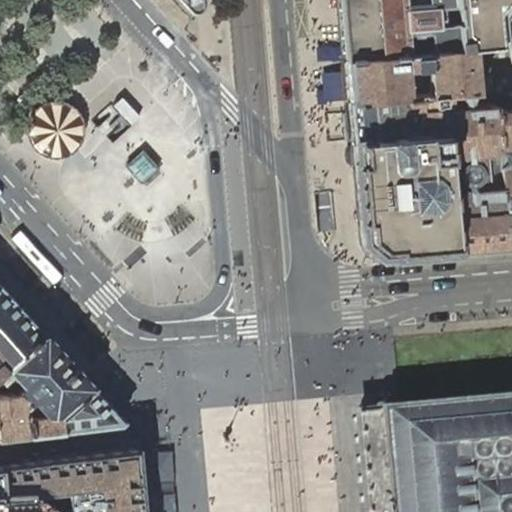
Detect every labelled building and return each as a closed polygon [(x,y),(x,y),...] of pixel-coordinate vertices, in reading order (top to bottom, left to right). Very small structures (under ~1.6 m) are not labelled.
[(336,0),(339,21),(342,57),(406,52),(411,51),(429,50),(432,49),(456,47),(451,0),(336,0)] [(511,0),(451,0),(456,47),(472,46),(486,45),(496,44),(502,43),(508,43),(511,42),(511,0)] [(509,52),(508,43),(502,43),(496,44),(486,45),(489,86),(490,94),(506,93),(511,92),(511,87),(510,61),(509,52)] [(489,86),(486,45),(472,46),(476,88),(489,86)] [(476,88),(472,46),(456,47),(432,49),(434,64),(436,91),(451,89),(465,88),(476,88)] [(434,64),(432,49),(429,50),(411,51),(406,52),(342,57),(344,78),(346,99),(415,93),(413,65),(434,64)] [(415,93),(436,91),(434,64),(413,65),(415,93)] [(490,94),(489,86),(476,88),(465,88),(466,103),(491,102),(490,94)] [(494,145),(491,105),(491,102),(466,103),(465,88),(451,89),(452,105),(438,106),(440,131),(442,154),(456,153),(480,151),(495,149),(494,145)] [(436,91),(438,106),(452,105),(451,89),(436,91)] [(420,133),(440,131),(438,106),(436,91),(415,93),(346,99),(348,119),(350,139),(420,133)] [(511,92),(506,93),(507,104),(491,105),(494,145),(511,143),(511,161),(496,163),(497,182),(503,241),(511,240),(511,92)] [(85,132),(52,100),(22,130),(55,162),(85,132)] [(359,239),(361,238),(375,251),(375,253),(451,246),(445,187),(442,156),(442,154),(440,131),(420,133),(350,139),(354,189),(359,239)] [(495,149),(496,163),(511,161),(511,143),(494,145),(495,149)] [(482,183),(497,182),(496,163),(495,149),(480,151),(482,183)] [(477,244),(503,241),(497,182),(482,183),(480,151),(456,153),(457,161),(456,162),(456,163),(455,164),(455,165),(454,166),(454,167),(454,168),(454,170),(455,171),(455,172),(455,173),(456,174),(456,175),(457,175),(458,176),(459,185),(445,187),(451,246),(477,244)] [(442,156),(445,187),(459,185),(458,176),(457,175),(456,175),(456,174),(455,173),(455,172),(455,171),(454,170),(454,168),(454,167),(454,166),(455,165),(455,164),(456,163),(456,162),(457,161),(456,153),(442,154),(442,156)] [(128,168),(142,183),(157,170),(143,155),(128,168)] [(41,331),(0,285),(0,368),(2,367),(3,366),(41,331)] [(43,330),(41,331),(3,366),(2,367),(0,368),(0,379),(1,380),(9,373),(20,385),(13,391),(16,391),(22,397),(24,406),(32,399),(44,412),(46,414),(57,414),(91,386),(93,385),(43,330)] [(9,373),(1,380),(11,391),(13,391),(20,385),(9,373)] [(121,419),(91,386),(57,414),(60,429),(118,422),(121,419)] [(11,391),(0,392),(0,436),(28,433),(25,414),(24,406),(22,397),(16,391),(13,391),(11,391)] [(25,414),(44,412),(32,399),(24,406),(25,414)] [(511,511),(511,400),(400,410),(375,412),(375,414),(374,414),(382,511),(511,511)] [(60,429),(57,414),(46,414),(44,412),(25,414),(28,433),(60,429)] [(0,511),(138,511),(134,446),(0,462),(0,511)]
